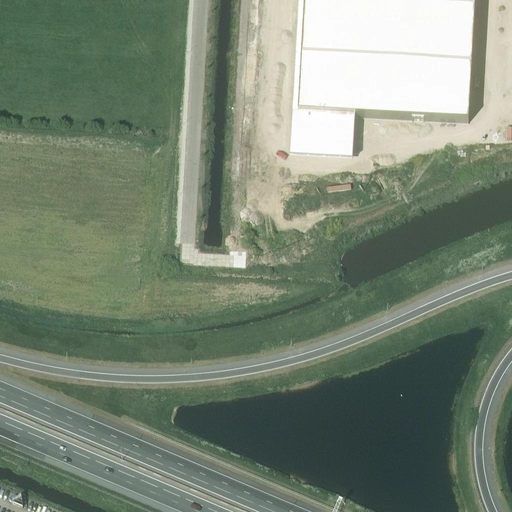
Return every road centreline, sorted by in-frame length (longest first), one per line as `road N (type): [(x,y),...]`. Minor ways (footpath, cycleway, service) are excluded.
road 1 (motorway): [(511,278),(334,350),(238,373),(99,378),(0,358)]
road 2 (motorway): [(281,511),(0,393)]
road 3 (unclassified): [(186,242),(200,0)]
road 4 (motorway): [(0,425),(203,511)]
road 5 (motorway): [(492,511),(478,440),(484,402),(511,355)]
